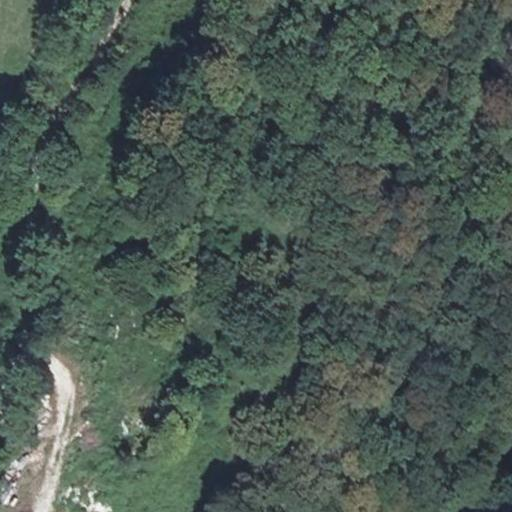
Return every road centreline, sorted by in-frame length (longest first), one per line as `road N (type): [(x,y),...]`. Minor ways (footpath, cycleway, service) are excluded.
road 1 (track): [(0,416),(30,359),(16,264),(49,137),(130,0)]
road 2 (track): [(30,356),(64,386),(58,431),(20,486)]
